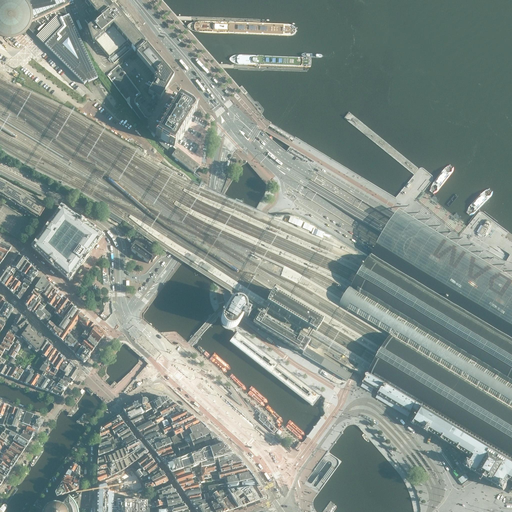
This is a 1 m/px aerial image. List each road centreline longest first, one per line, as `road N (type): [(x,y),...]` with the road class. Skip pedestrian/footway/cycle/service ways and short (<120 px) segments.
road 1 (unclassified): [(280,175),(285,193),(262,211),(221,282),(220,300),(285,358),(342,394),(305,453),(284,457)]
road 2 (primary): [(511,297),(283,158),(249,128)]
road 3 (primary): [(280,175),(511,317)]
road 4 (tertiary): [(0,172),(105,235),(111,294)]
road 5 (tertiary): [(139,309),(215,198),(226,157)]
road 6 (tertiary): [(227,121),(209,195),(154,275)]
road 7 (tertiary): [(123,269),(110,229),(0,159)]
road 8 (primary): [(130,0),(227,121)]
road 9 (primary): [(231,108),(139,0)]
road 10 (tertiary): [(171,369),(262,453)]
